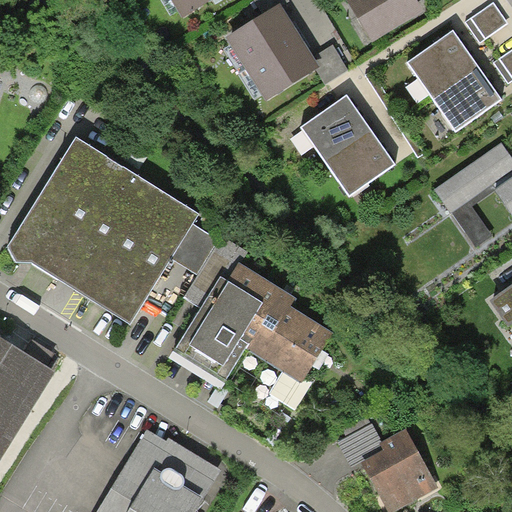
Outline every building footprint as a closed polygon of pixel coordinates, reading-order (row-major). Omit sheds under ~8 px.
[(170,0),(183,21),(218,0),(170,0)] [(290,0),(253,0),(262,13),(279,3),(282,7),(291,1),(290,0)] [(346,0),(367,35),(416,7),(411,0),(346,0)] [(316,69),(320,67),(314,57),(282,7),(279,3),(262,13),(226,37),(266,101),(316,69)] [(493,3),(466,22),(480,44),(508,25),(493,3)] [(453,32),(407,64),(430,96),(476,64),(453,32)] [(333,44),(314,57),(320,67),(316,69),(325,84),(349,69),(333,44)] [(511,79),(511,50),(494,63),(507,82),(511,79)] [(501,101),(476,64),(430,96),(455,133),(501,101)] [(371,133),(346,98),(301,129),(325,164),(371,133)] [(394,167),(371,133),(325,164),(349,198),(394,167)] [(197,218),(71,139),(2,248),(128,327),(166,266),(188,232),(197,218)] [(511,163),(511,162),(497,142),(432,187),(448,213),(469,197),(511,163)] [(511,170),(492,184),(511,217),(511,170)] [(469,197),(448,213),(472,248),(492,233),(469,197)] [(166,266),(197,284),(218,249),(188,232),(166,266)] [(245,261),(220,246),(218,249),(197,284),(184,306),(196,313),(168,361),(218,391),(240,354),(275,295),(238,272),(245,261)] [(511,279),(486,298),(503,322),(511,315),(511,279)] [(296,307),(275,295),(240,354),(298,389),(327,339),(289,317),(296,307)] [(0,446),(49,366),(0,335),(0,446)] [(402,427),(355,451),(387,510),(433,485),(402,427)] [(188,511),(214,470),(144,428),(92,511),(188,511)]
